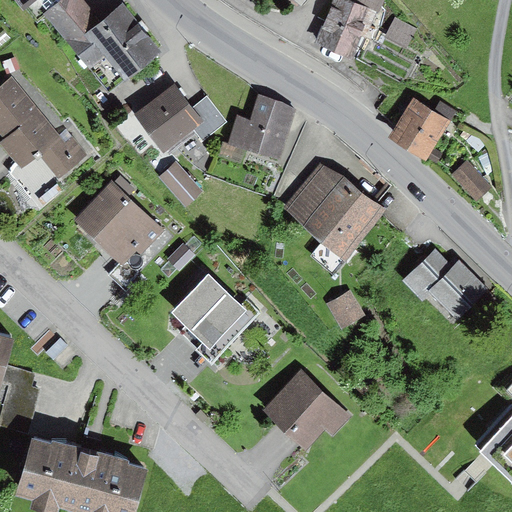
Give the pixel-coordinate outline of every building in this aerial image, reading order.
[(42,0),(61,23),(90,0),(42,0)] [(334,0),(317,42),(353,57),(362,37),(368,40),(384,0),(334,0)] [(97,21),(86,8),(62,28),(78,47),(71,53),(91,77),(109,62),(122,78),(158,48),(120,2),(97,21)] [(395,18),(385,38),(407,50),(418,30),(395,18)] [(16,83),(0,95),(0,132),(32,173),(42,165),(59,187),(91,162),(75,142),(65,144),(16,83)] [(179,88),(138,115),(164,153),(204,126),(179,88)] [(455,113),(416,89),(394,124),(434,148),(455,113)] [(254,127),(240,122),(230,153),(279,170),(299,109),(264,97),(254,127)] [(472,146),(457,162),(480,189),(495,174),(472,146)] [(175,161),(158,177),(186,207),(203,192),(175,161)] [(385,211),(323,166),(288,213),(350,258),(385,211)] [(117,183),(80,219),(125,266),(162,230),(117,183)] [(437,236),(403,270),(428,295),(432,295),(460,323),(499,285),(463,249),(457,256),(437,236)] [(182,243),(167,259),(180,271),(195,255),(182,243)] [(208,273),(172,312),(186,325),(178,333),(213,366),(262,313),(246,298),(241,304),(208,273)] [(352,291),(327,304),(341,329),(365,316),(352,291)] [(0,386),(1,383),(6,366),(13,338),(0,334),(0,386)] [(35,374),(6,366),(1,383),(10,386),(0,418),(0,425),(28,434),(41,389),(32,386),(35,374)] [(301,369),(263,410),(305,449),(325,428),(332,435),(351,415),(301,369)] [(511,409),(478,444),(511,477),(511,409)] [(51,442),(32,436),(15,495),(32,499),(29,508),(45,511),(57,511),(59,506),(81,511),(135,511),(147,470),(128,464),(129,460),(92,449),(52,438),(51,442)]
